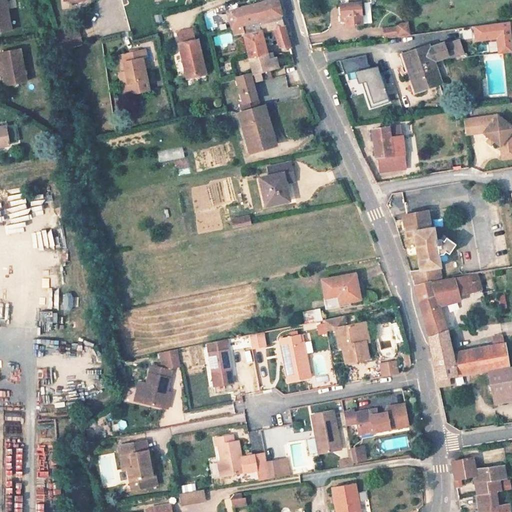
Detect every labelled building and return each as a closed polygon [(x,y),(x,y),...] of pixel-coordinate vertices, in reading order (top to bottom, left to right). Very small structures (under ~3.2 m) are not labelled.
[(0,0),(0,31),(10,30),(4,0),(0,0)] [(271,0),(227,12),(231,27),(280,15),(275,0),(271,0)] [(346,0),(347,4),(339,4),(339,7),(336,7),(337,14),(340,14),(340,16),(344,16),(344,25),(361,24),(360,16),(365,15),(364,3),(370,2),(370,0),(346,0)] [(280,15),(231,27),(233,36),(242,34),(253,74),(278,67),(275,57),(268,59),(260,32),(272,29),(278,48),(289,48),(280,15)] [(511,51),(509,22),(474,26),(476,40),(498,37),(500,54),(511,52),(511,51)] [(395,27),(382,29),(383,36),(397,35),(407,33),(406,24),(395,25),(395,27)] [(77,30),(65,34),(68,48),(80,45),(77,30)] [(194,41),(191,30),(176,34),(186,77),(205,73),(197,41),(194,41)] [(444,43),(448,57),(462,52),(458,39),(444,43)] [(403,55),(406,64),(415,89),(428,85),(438,82),(432,63),(448,57),(444,43),(442,41),(403,55)] [(0,53),(0,60),(0,61),(4,60),(8,84),(25,81),(19,50),(0,53)] [(128,87),(129,93),(148,89),(143,67),(148,66),(144,51),(118,56),(119,63),(123,63),(124,71),(125,76),(119,77),(121,89),(128,87)] [(365,55),(339,61),(344,73),(354,71),(361,69),(372,102),(387,97),(379,72),(372,75),(369,67),(368,64),(367,64),(365,55)] [(430,89),(428,85),(415,89),(406,64),(402,65),(412,95),(430,89)] [(437,76),(443,75),(440,64),(435,66),(437,76)] [(376,65),(369,67),(372,75),(379,72),(376,65)] [(361,69),(354,71),(357,82),(362,81),(370,107),(388,101),(387,97),(372,102),(361,69)] [(242,103),(257,99),(249,73),(235,77),(242,103)] [(257,99),(242,103),(240,103),(243,114),(239,115),(250,152),(274,144),(263,108),(259,109),(257,99)] [(511,127),(496,115),(473,118),(474,133),(484,131),(483,132),(489,137),(493,140),(499,145),(500,144),(501,152),(511,150),(511,127)] [(473,118),(463,120),(465,134),(474,133),(473,118)] [(0,146),(8,145),(5,126),(0,127),(0,146)] [(398,126),(387,128),(389,138),(400,137),(398,126)] [(387,128),(371,130),(375,158),(377,158),(379,173),(404,169),(400,137),(389,138),(387,128)] [(182,147),(156,150),(158,161),(183,158),(182,147)] [(511,150),(501,152),(502,158),(511,156),(511,150)] [(282,173),(291,171),(289,162),(267,167),(269,176),(259,178),(265,206),(288,201),(284,184),(282,173)] [(293,181),(291,171),(282,173),(284,184),(293,181)] [(31,201),(43,200),(42,185),(30,186),(31,201)] [(193,186),(193,208),(206,208),(206,186),(193,186)] [(404,226),(405,232),(429,227),(427,211),(401,216),(403,226),(404,226)] [(229,217),(229,227),(249,225),(248,215),(229,217)] [(199,227),(220,228),(220,216),(200,216),(199,227)] [(429,227),(405,232),(406,235),(413,234),(416,253),(404,256),(414,286),(430,282),(441,280),(437,256),(441,256),(442,253),(445,255),(452,247),(443,240),(440,243),(438,241),(434,242),(432,227),(429,227)] [(435,296),(419,302),(428,336),(437,387),(446,385),(444,377),(507,366),(503,343),(494,345),(451,353),(438,306),(472,297),(471,292),(480,289),(476,273),(450,278),(450,279),(441,280),(430,282),(435,296)] [(339,303),(359,299),(354,274),(321,280),(325,297),(337,295),(339,303)] [(43,276),(45,288),(52,287),(51,275),(43,276)] [(435,296),(430,282),(414,286),(419,302),(435,296)] [(43,294),(43,308),(52,308),(52,294),(43,294)] [(11,326),(11,302),(5,302),(5,299),(0,298),(0,316),(6,316),(6,326),(11,326)] [(304,311),(307,322),(320,319),(317,308),(304,311)] [(325,330),(335,328),(338,346),(342,346),(345,362),(362,359),(367,358),(364,341),(361,342),(357,323),(345,326),(343,316),(323,320),(325,330)] [(304,323),(304,329),(320,327),(319,321),(304,323)] [(367,358),(362,359),(363,363),(372,361),(364,322),(357,323),(361,342),(364,341),(367,358)] [(491,330),(494,345),(503,343),(500,328),(491,330)] [(249,335),(252,349),(265,346),(262,332),(249,335)] [(299,334),(278,338),(281,349),(284,348),(287,361),(283,361),(288,382),(311,377),(307,360),(305,360),(301,342),(299,334)] [(225,340),(207,344),(214,386),(232,384),(225,340)] [(135,401),(162,407),(171,368),(179,366),(176,350),(162,353),(161,368),(150,365),(145,386),(139,384),(135,401)] [(250,361),(236,362),(239,392),(253,391),(250,361)] [(395,361),(380,364),(382,376),(398,373),(395,361)] [(511,366),(487,371),(492,397),(511,393),(511,366)] [(358,428),(372,426),(373,430),(407,424),(404,406),(396,407),(395,405),(387,406),(388,411),(378,413),(377,408),(355,412),(352,410),(343,412),(346,428),(357,425),(358,428)] [(316,438),(319,453),(340,449),(333,411),(316,414),(317,421),(314,422),(316,438)] [(249,432),(252,449),(262,448),(259,431),(249,432)] [(219,444),(222,460),(225,475),(244,472),(259,469),(261,480),(269,479),(266,464),(266,462),(265,453),(241,458),(238,441),(233,442),(232,435),(214,438),(215,445),(219,444)] [(125,469),(127,481),(135,479),(137,488),(156,484),(155,475),(151,476),(149,466),(147,452),(145,452),(143,442),(118,446),(123,470),(125,469)] [(359,450),(351,451),(353,462),(361,460),(359,450)] [(351,451),(348,451),(349,459),(338,461),(339,467),(350,465),(353,464),(353,462),(351,451)] [(476,474),(476,470),(475,468),(473,458),(452,462),(454,479),(473,474),(476,474)] [(286,459),(277,460),(278,470),(287,468),(286,459)] [(277,460),(266,462),(269,479),(280,477),(289,476),(287,468),(278,470),(277,460)] [(503,467),(476,470),(476,474),(473,474),(478,511),(498,511),(498,504),(496,490),(500,490),(499,479),(505,478),(503,467)] [(135,479),(127,481),(129,489),(137,488),(135,479)] [(336,511),(355,511),(352,494),(356,493),(354,485),(332,489),(336,511)] [(180,494),(179,494),(181,504),(203,500),(202,490),(180,494)] [(230,499),(232,507),(246,505),(245,498),(241,499),(240,494),(234,495),(230,499)] [(498,511),(509,511),(508,503),(498,504),(498,511)]
